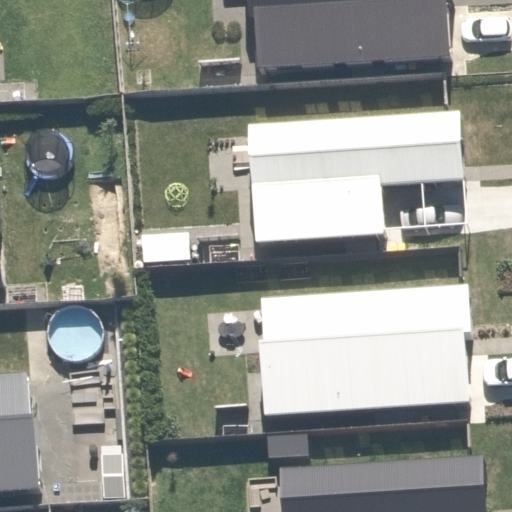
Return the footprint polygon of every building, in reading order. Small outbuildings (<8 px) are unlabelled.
[(263,77),(452,64),(449,11),(455,11),(453,0),(250,0),(253,25),(259,25),(263,77)] [(469,189),(464,119),(290,130),(290,126),(278,127),(278,131),(251,133),(259,251),(388,242),(384,194),(469,189)] [(475,342),(471,292),(303,304),(303,299),(289,300),(289,305),(266,306),(269,351),(265,351),(269,423),(473,410),(468,342),(475,342)] [(31,379),(0,381),(0,500),(43,498),(38,424),(34,425),(31,379)] [(491,511),(487,464),(283,477),(285,511),(491,511)]
